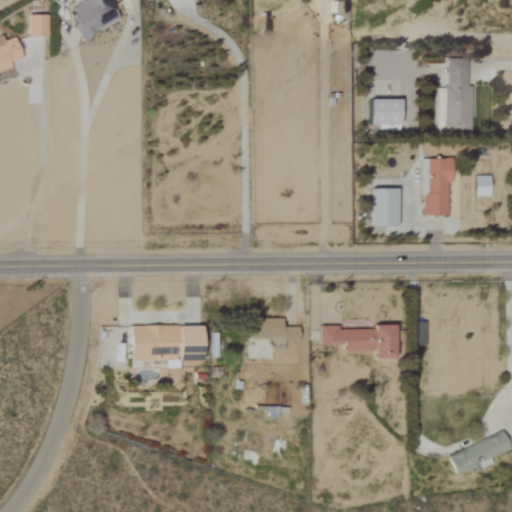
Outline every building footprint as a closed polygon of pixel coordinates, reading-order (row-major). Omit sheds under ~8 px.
[(116,20),(105,0),(85,0),(66,10),(81,38),(116,20)] [(332,13),(345,12),(345,2),(332,2),(332,13)] [(44,15),(25,15),(25,36),(43,37),(44,15)] [(266,15),(258,15),(259,35),(267,34),(266,15)] [(0,71),(9,69),(7,63),(19,59),(12,37),(1,41),(0,38),(0,71)] [(469,134),(469,86),(464,86),(465,59),(443,59),(442,134),(469,134)] [(433,106),(441,107),(443,89),(435,88),(433,106)] [(399,100),(368,99),(367,125),(399,126),(399,100)] [(445,216),(445,183),(449,183),(449,159),(425,159),(425,195),(421,195),(421,216),(445,216)] [(488,197),(488,176),(473,176),(474,198),(488,197)] [(395,227),(395,189),(370,189),(369,226),(395,227)] [(280,319),(249,319),(249,339),(272,339),(272,349),(283,349),(282,343),(297,343),(296,327),(281,328),(280,319)] [(393,360),(393,326),(372,326),(372,330),(336,330),(336,326),(318,326),(318,345),(340,345),(340,351),(372,352),(372,359),(393,360)] [(200,361),(200,327),(129,327),(129,362),(200,361)] [(508,451),(501,433),(446,456),(455,478),(490,463),(488,459),(508,451)]
